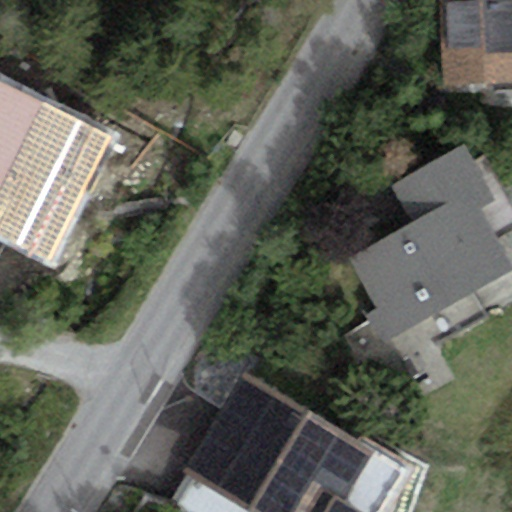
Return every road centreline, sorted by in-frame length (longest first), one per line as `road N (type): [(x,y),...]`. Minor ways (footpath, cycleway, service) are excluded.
road 1 (tertiary): [(131,376),(364,0)]
road 2 (tertiary): [(53,511),(131,376)]
road 3 (residential): [(0,350),(88,360),(131,376)]
